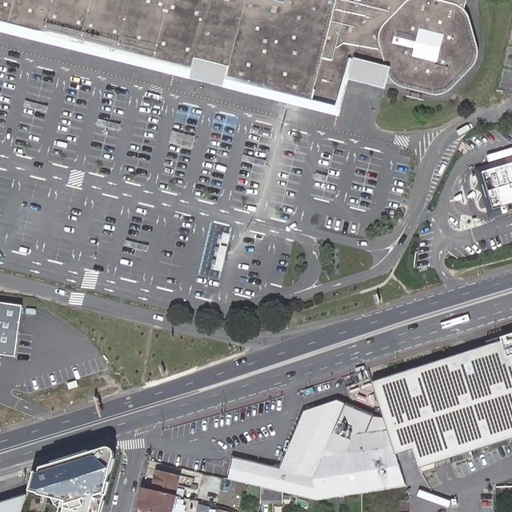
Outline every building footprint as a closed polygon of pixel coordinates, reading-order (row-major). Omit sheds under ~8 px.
[(0,0),(0,25),(181,71),(184,75),(187,72),(207,77),(223,82),(225,86),(229,83),(307,103),(309,101),(309,100),(310,99),(310,96),(336,102),(343,74),(368,81),(384,84),(386,77),(387,77),(389,83),(390,84),(392,86),(394,87),(423,95),(431,97),(436,98),(443,95),(473,63),(474,60),(475,55),(465,15),(464,12),(466,0),(0,0)] [(511,164),(511,165),(487,174),(488,178),(482,180),(482,183),(477,193),(487,196),(482,207),(484,212),(487,213),(497,209),(504,208),(505,210),(511,207),(511,164)] [(0,356),(11,357),(15,358),(16,351),(21,306),(0,303),(0,356)] [(511,338),(504,341),(505,345),(375,384),(385,418),(395,453),(413,448),(419,469),(442,462),(511,441),(511,338)] [(406,486),(395,453),(385,418),(375,417),(338,401),(305,412),(281,470),(234,458),(229,480),(318,501),(406,486)] [(107,449),(37,475),(32,491),(50,495),(51,498),(53,502),(55,505),(58,508),(61,510),(60,511),(100,511),(114,455),(113,453),(112,451),(110,450),(107,449)] [(153,490),(173,495),(177,496),(182,497),(183,493),(177,491),(180,476),(158,471),(153,490)] [(152,490),(144,488),(139,510),(146,511),(172,511),(177,496),(173,495),(153,490),(152,490)] [(259,506),(272,506),(273,495),(260,492),(259,506)] [(282,506),(282,497),(273,495),(272,506),(282,506)] [(0,503),(0,511),(20,511),(24,497),(0,503)]
